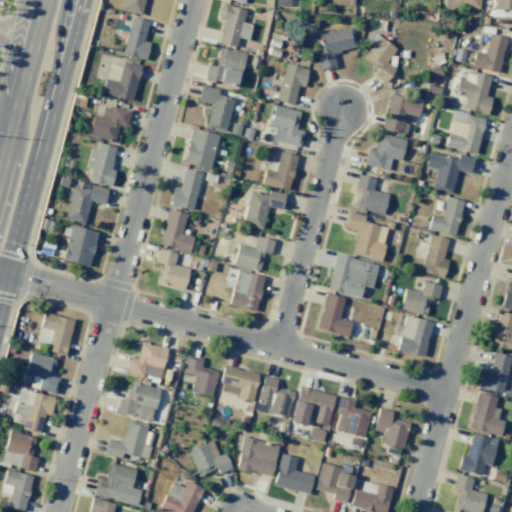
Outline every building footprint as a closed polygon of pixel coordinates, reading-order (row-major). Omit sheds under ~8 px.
[(122,0),(121,10),(140,14),(142,0),(122,0)] [(441,0),(441,7),(478,8),(478,0),(441,0)] [(511,10),(511,0),(494,0),(493,8),(511,10)] [(221,19),(216,43),(234,47),(236,37),(246,40),(250,24),(241,22),(244,9),(222,4),(218,19),(221,19)] [(148,43),(142,41),(147,21),(130,17),(120,54),(143,60),(148,43)] [(317,33),(320,52),(316,53),(319,69),(334,67),(331,52),(354,48),(351,27),(317,33)] [(469,66),(496,73),(505,38),(488,33),(483,53),(473,51),(469,66)] [(370,73),(383,83),(394,68),(384,62),(394,48),(376,35),(360,57),(374,67),(370,73)] [(244,53),(218,47),(213,66),(206,64),(203,78),(234,86),(238,70),(240,71),(244,53)] [(139,65),(121,61),(120,66),(107,63),(100,93),(130,101),(139,65)] [(274,100),(291,105),(297,85),(302,86),(307,69),(284,63),(274,100)] [(484,96),(488,78),(459,71),(453,95),(464,98),(462,109),(486,114),(490,97),(484,96)] [(223,132),(232,99),(215,94),(217,89),(200,85),(196,100),(209,103),(203,127),(223,132)] [(381,130),(405,134),(407,123),(401,122),(403,114),(417,116),(419,100),(387,95),(381,130)] [(267,125),(274,127),(271,140),(297,146),(301,130),(294,129),(298,111),(272,104),(267,125)] [(86,135),(113,142),(117,125),(125,127),(128,111),(102,105),(99,116),(92,114),(86,135)] [(444,148),(476,153),(481,117),(450,112),(444,148)] [(208,169),(217,135),(190,128),(181,162),(208,169)] [(386,170),(390,158),(398,160),(404,140),(378,133),(374,150),(366,148),(362,164),(386,170)] [(114,146),(96,143),(95,150),(88,149),(84,167),(89,169),(87,180),(109,185),(112,170),(109,169),(114,146)] [(294,155),(278,152),(273,172),(262,169),(259,184),(287,190),(294,155)] [(434,169),(430,188),(450,193),(455,170),(470,173),(473,158),(456,154),(455,158),(427,152),(424,166),(434,169)] [(199,171),(182,168),(178,187),(172,186),(168,205),(192,210),(199,171)] [(381,215),(386,194),(371,190),(373,178),(357,174),(353,187),(359,189),(355,208),(381,215)] [(72,185),(63,219),(83,224),(89,201),(102,204),(106,189),(81,182),(80,187),(72,185)] [(266,206),(280,209),(283,193),(267,190),(266,194),(248,190),(241,225),(260,229),(266,206)] [(429,214),(425,229),(452,236),(461,200),(444,196),(439,216),(429,214)] [(159,246),(188,250),(191,236),(180,234),(184,212),(165,209),(159,246)] [(349,254),(378,260),(386,227),(361,221),(363,216),(346,211),(342,226),(354,230),(349,254)] [(96,232),(69,225),(60,260),(87,267),(96,232)] [(262,252),(269,253),(272,240),(245,234),(243,244),(236,243),(231,264),(258,270),(262,252)] [(446,260),(440,258),(446,239),(429,234),(418,271),(441,278),(446,260)] [(155,283),(182,290),(187,269),(172,264),(175,253),(158,248),(154,262),(160,264),(155,283)] [(358,297),(360,286),(370,288),(375,263),(333,255),(325,290),(358,297)] [(511,269),(510,270),(501,308),(511,310),(511,269)] [(262,276),(235,270),(226,305),(253,312),(262,276)] [(419,292),(403,288),(398,309),(424,315),(428,296),(436,298),(439,285),(421,281),(419,292)] [(342,298),(323,293),(315,329),(345,336),(349,321),(337,318),(342,298)] [(511,314),(497,311),(488,346),(511,352),(511,314)] [(63,355),(71,319),(41,312),(35,340),(47,343),(46,351),(63,355)] [(395,351),(422,356),(430,321),(402,315),(395,351)] [(165,348),(139,341),(135,359),(128,357),(124,372),(157,380),(165,348)] [(54,358),(28,352),(23,373),(31,374),(28,387),(54,393),(57,378),(50,376),(54,358)] [(487,372),(480,370),(476,388),(501,393),(509,356),(491,352),(487,372)] [(210,396),(215,370),(199,367),(200,358),(184,355),(181,373),(192,375),(189,392),(210,396)] [(216,391),(250,400),(257,373),(222,365),(216,391)] [(286,417),(291,391),(273,387),(275,379),(261,376),(253,410),(286,417)] [(114,412),(150,420),(158,388),(129,381),(124,400),(117,398),(114,412)] [(326,425),(332,394),(296,387),(289,423),(306,426),(307,421),(326,425)] [(11,422),(21,424),(20,429),(39,433),(42,413),(49,414),(52,396),(16,389),(11,422)] [(501,420),(495,419),(498,409),(492,407),(494,397),(475,392),(467,428),(498,436),(501,420)] [(362,437),(368,412),(351,407),(353,400),(337,396),(333,413),(337,414),(333,430),(362,437)] [(407,422),(389,418),(391,410),(377,407),(371,430),(382,433),(380,443),(401,448),(407,422)] [(146,425),(126,419),(119,443),(107,439),(103,453),(119,458),(121,452),(144,459),(148,446),(140,444),(146,425)] [(32,471),(36,457),(29,456),(34,438),(8,430),(3,451),(9,453),(6,464),(32,471)] [(495,439),(469,433),(464,456),(459,454),(455,470),(478,475),(481,463),(488,465),(495,439)] [(276,445),(241,437),(234,468),(269,476),(276,445)] [(215,469),(216,473),(229,469),(224,453),(216,455),(211,442),(187,450),(195,476),(215,469)] [(311,475),(292,470),(295,457),(279,453),(271,485),(307,493),(311,475)] [(351,475),(338,472),(340,467),(319,462),(312,489),(331,493),(329,499),(344,503),(351,475)] [(133,469),(107,463),(104,480),(95,478),(92,494),(135,504),(138,489),(129,487),(133,469)] [(30,475),(4,469),(0,485),(0,491),(8,494),(5,507),(22,511),(30,475)] [(456,489),(453,509),(471,511),(479,511),(483,493),(469,490),(471,477),(454,475),(451,488),(456,489)] [(347,505),(372,511),(383,511),(390,488),(361,480),(359,490),(352,488),(347,505)] [(165,511),(189,511),(201,488),(184,481),(181,488),(169,482),(157,508),(165,511)] [(109,511),(112,503),(90,497),(86,511),(88,511),(109,511)]
